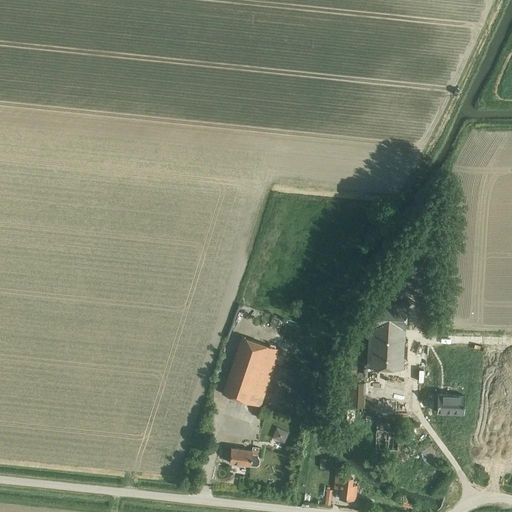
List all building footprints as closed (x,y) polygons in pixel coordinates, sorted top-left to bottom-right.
[(403,368),(407,302),(372,301),(371,326),(369,326),(367,366),(403,368)] [(260,406),(264,396),(280,348),(242,336),(222,393),(260,406)] [(364,406),(365,382),(348,381),(346,405),(364,406)] [(438,392),(437,412),(463,413),(465,394),(438,392)] [(284,443),(288,433),(277,427),(272,437),(284,443)] [(258,456),(259,447),(253,446),(252,450),(231,447),(229,462),(257,465),(259,463),(260,458),(258,456)] [(328,469),(329,459),(321,458),(320,468),(328,469)] [(352,499),(353,489),(354,485),(352,484),(353,477),(336,475),(334,488),(340,488),(339,497),(352,499)] [(257,476),(247,480),(250,487),(260,483),(257,476)] [(330,505),(333,490),(326,489),(324,504),(330,505)]
